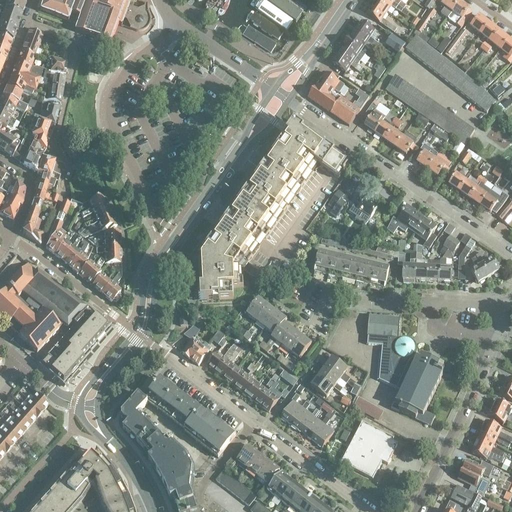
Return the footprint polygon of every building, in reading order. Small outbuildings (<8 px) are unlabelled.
[(26,4),(25,4),(12,0),(8,0),(5,9),(22,15),(26,4)] [(85,0),(85,2),(78,0),(43,0),(39,12),(68,23),(71,14),(80,17),(74,33),(109,46),(110,44),(109,44),(111,39),(112,39),(112,38),(112,37),(116,25),(121,27),(121,26),(117,24),(119,18),(119,19),(119,18),(123,19),(123,20),(124,19),(126,20),(130,28),(129,30),(135,32),(136,33),(138,33),(140,33),(143,32),(144,31),(145,31),(146,30),(147,28),(148,27),(149,26),(149,25),(150,24),(150,23),(150,22),(150,21),(150,20),(150,19),(149,17),(148,15),(148,14),(147,12),(147,11),(147,10),(147,8),(147,6),(147,5),(145,4),(143,7),(144,7),(138,10),(128,6),(129,6),(128,5),(128,6),(124,5),(125,4),(124,4),(125,0),(131,0),(133,1),(133,0),(85,0)] [(298,24),(304,15),(282,0),(266,0),(266,1),(298,24)] [(376,0),(374,5),(387,14),(391,8),(395,11),(396,10),(401,14),(400,14),(407,18),(409,14),(403,10),(388,0),(376,0)] [(388,0),(403,10),(406,7),(401,3),(397,0),(388,0)] [(429,11),(435,3),(431,0),(428,0),(424,7),(429,11)] [(441,14),(447,19),(459,3),(455,0),(440,0),(438,3),(445,8),(441,14)] [(289,33),(295,25),(263,2),(257,10),(289,33)] [(470,10),(459,3),(447,19),(461,29),(466,23),(469,18),(466,15),(470,10)] [(387,14),(374,5),(366,15),(394,34),(397,30),(383,20),(387,14)] [(0,35),(13,40),(22,15),(5,9),(0,22),(0,35)] [(418,38),(420,34),(430,20),(432,21),(436,14),(431,10),(414,35),(418,38)] [(251,23),(281,43),(286,35),(257,15),(251,23)] [(468,24),(481,35),(489,25),(479,17),(475,22),(472,20),(468,24)] [(415,28),(419,21),(414,18),(410,24),(415,28)] [(354,34),(377,50),(379,45),(370,39),(374,32),(361,23),(354,34)] [(489,25),(481,35),(491,43),(499,33),(489,25)] [(238,34),(271,56),(276,48),(244,26),(238,34)] [(462,31),(446,54),(449,57),(460,42),(461,43),(467,34),(462,31)] [(37,50),(43,35),(29,32),(21,53),(35,58),(39,59),(42,52),(37,50)] [(494,45),(501,51),(509,41),(499,33),(491,43),(494,45)] [(346,44),(360,53),(364,47),(374,53),(377,50),(354,34),(351,38),(350,38),(346,44)] [(0,48),(9,52),(12,42),(0,36),(0,48)] [(399,55),(405,46),(392,37),(386,46),(399,55)] [(410,54),(421,41),(415,37),(405,50),(410,54)] [(436,50),(439,46),(432,40),(428,45),(435,51),(436,50)] [(416,59),(426,46),(421,41),(410,54),(416,59)] [(501,51),(506,55),(503,59),(511,66),(511,65),(511,43),(509,41),(501,51)] [(360,53),(346,44),(342,49),(343,49),(340,54),(353,63),(357,66),(362,70),(363,69),(358,66),(360,63),(355,59),(360,53)] [(440,57),(442,55),(447,48),(442,44),(435,53),(437,54),(440,57)] [(483,52),(488,46),(484,44),(480,49),(483,52)] [(421,63),(432,50),(426,46),(416,59),(421,63)] [(0,59),(5,61),(9,52),(0,48),(0,59)] [(60,50),(59,60),(67,61),(68,51),(60,50)] [(437,54),(435,53),(432,50),(421,63),(427,67),(437,54)] [(42,80),(43,77),(45,72),(46,68),(46,66),(45,66),(43,67),(42,71),(36,68),(33,69),(32,67),(35,58),(21,53),(17,63),(18,63),(15,69),(31,76),(31,75),(42,80)] [(353,63),(340,54),(332,65),(346,74),(353,63)] [(432,71),(442,58),(440,57),(437,54),(427,67),(432,71)] [(438,76),(448,63),(442,58),(432,71),(438,76)] [(65,76),(67,64),(58,62),(49,60),(46,66),(46,68),(49,68),(49,66),(51,66),(50,73),(51,73),(65,76)] [(443,80),(453,67),(448,63),(438,76),(443,80)] [(379,81),(386,71),(378,65),(377,67),(377,68),(377,70),(378,71),(374,77),(379,81)] [(448,84),(459,71),(453,67),(443,80),(448,84)] [(42,80),(31,75),(31,76),(15,69),(11,79),(23,84),(22,87),(35,92),(36,92),(38,85),(45,88),(47,82),(42,80)] [(454,88),(464,75),(459,71),(448,84),(454,88)] [(369,99),(353,87),(344,100),(338,96),(337,97),(333,94),(334,92),(339,94),(344,87),(326,74),(316,88),(308,99),(349,128),(369,99)] [(459,93),(469,80),(464,75),(454,88),(459,93)] [(63,91),(65,79),(50,77),(48,77),(47,79),(43,77),(42,80),(47,82),(45,88),(63,91)] [(392,95),(401,81),(394,77),(385,90),(392,95)] [(35,92),(22,87),(23,84),(11,79),(7,88),(22,95),(24,92),(33,96),(35,92)] [(465,97),(475,84),(469,80),(459,93),(465,97)] [(398,99),(407,86),(401,81),(392,95),(398,99)] [(470,101),(480,88),(475,84),(465,97),(470,101)] [(404,103),(413,90),(407,86),(398,99),(404,103)] [(27,108),(18,103),(22,95),(7,88),(3,97),(2,96),(0,101),(0,102),(16,110),(24,114),(27,108)] [(61,105),(63,91),(45,88),(45,90),(49,91),(47,101),(61,105)] [(475,105),(485,93),(481,89),(480,88),(470,101),(475,105)] [(410,107),(419,94),(413,90),(404,103),(410,107)] [(481,110),(490,98),(485,93),(475,105),(481,110)] [(416,112),(425,98),(419,94),(410,107),(416,112)] [(423,116),(432,103),(425,98),(416,112),(423,116)] [(490,98),(481,110),(486,114),(495,103),(490,98)] [(33,109),(36,102),(30,100),(27,107),(33,109)] [(511,103),(509,100),(501,106),(505,111),(511,104),(511,103)] [(0,114),(11,120),(16,110),(0,102),(0,114)] [(429,120),(438,107),(432,103),(423,116),(429,120)] [(55,127),(60,109),(43,104),(41,109),(42,109),(42,113),(41,113),(40,117),(35,116),(35,117),(38,118),(37,122),(54,127),(55,127)] [(375,134),(382,124),(385,119),(386,118),(375,111),(378,108),(373,104),(363,118),(368,122),(364,127),(375,134)] [(435,124),(444,111),(438,107),(429,120),(435,124)] [(441,129),(450,115),(444,111),(435,124),(441,129)] [(6,129),(11,120),(0,114),(0,125),(2,127),(6,129)] [(428,123),(418,115),(414,122),(424,129),(428,123)] [(447,133),(456,120),(450,115),(441,129),(447,133)] [(54,127),(37,122),(38,118),(35,117),(32,126),(52,133),(54,127)] [(403,128),(408,131),(413,122),(408,119),(403,128)] [(454,137),(462,124),(456,120),(447,133),(454,137)] [(385,141),(392,131),(382,124),(375,134),(385,141)] [(460,141),(469,128),(462,124),(454,137),(458,140),(460,141)] [(252,258),(259,248),(265,239),(270,233),(283,215),(288,209),(287,208),(300,190),(301,190),(305,184),(318,166),(327,173),(338,180),(349,165),(339,157),(294,125),(199,258),(200,288),(200,293),(201,302),(233,300),(233,288),(243,288),(243,280),(242,271),(248,264),(252,258)] [(52,133),(32,126),(30,130),(33,132),(32,137),(35,138),(49,142),(52,133)] [(430,132),(447,143),(450,138),(434,126),(430,132)] [(469,128),(460,141),(466,145),(475,132),(469,128)] [(402,138),(392,131),(385,141),(395,148),(402,138)] [(18,148),(20,143),(17,141),(17,140),(8,134),(7,135),(5,139),(0,146),(0,150),(7,155),(9,151),(12,148),(14,145),(18,148)] [(49,143),(49,142),(35,138),(32,146),(42,149),(46,150),(49,143)] [(416,148),(402,138),(395,148),(406,156),(409,151),(413,153),(416,148)] [(466,145),(460,141),(458,140),(450,152),(458,157),(466,145)] [(20,164),(26,148),(21,146),(18,153),(16,152),(14,155),(12,159),(20,164)] [(40,154),(42,149),(32,146),(23,166),(29,170),(39,153),(40,154)] [(37,175),(42,159),(45,154),(46,150),(42,149),(40,154),(39,153),(29,170),(37,175)] [(417,163),(427,170),(434,160),(420,151),(417,156),(420,158),(417,163)] [(466,154),(472,158),(471,159),(479,164),(481,160),(468,151),(466,154)] [(184,165),(190,163),(185,154),(180,157),(184,165)] [(465,166),(472,158),(466,154),(460,163),(465,166)] [(61,177),(64,165),(55,163),(42,159),(37,175),(42,177),(42,178),(49,181),(50,179),(52,173),(61,177)] [(449,170),(434,160),(427,170),(438,178),(442,173),(445,175),(449,170)] [(480,170),(486,174),(487,173),(488,173),(491,168),(486,165),(486,166),(484,165),(480,170)] [(499,179),(503,173),(496,169),(492,175),(499,179)] [(457,191),(464,181),(453,173),(449,178),(452,180),(449,185),(457,191)] [(470,200),(483,180),(479,177),(476,182),(470,177),(471,176),(468,175),(464,181),(457,191),(470,200)] [(480,207),(491,192),(484,187),(489,179),(486,176),(483,180),(470,200),(480,207)] [(47,191),(48,186),(54,188),(56,183),(49,181),(42,178),(38,188),(47,191)] [(23,204),(25,190),(24,187),(18,182),(14,179),(7,195),(11,197),(10,199),(22,205),(23,204)] [(341,191),(351,197),(359,185),(350,179),(341,191)] [(0,208),(6,197),(10,199),(11,197),(7,195),(0,192),(3,185),(0,183),(0,208)] [(43,203),(47,191),(38,188),(34,200),(43,203)] [(491,191),(491,192),(480,207),(491,214),(494,209),(498,211),(507,197),(503,194),(500,198),(491,191)] [(338,192),(334,198),(328,206),(333,210),(340,200),(343,196),(338,192)] [(356,212),(362,216),(361,218),(368,223),(377,209),(368,202),(369,200),(361,195),(354,204),(359,208),(356,212)] [(22,205),(10,199),(6,197),(0,208),(0,215),(11,222),(13,221),(22,205)] [(92,211),(107,204),(104,197),(88,203),(83,205),(77,217),(81,215),(92,211)] [(42,206),(43,203),(34,200),(33,203),(30,212),(39,215),(42,206)] [(333,210),(330,214),(336,219),(346,204),(340,200),(333,210)] [(66,216),(71,205),(63,202),(59,214),(66,216)] [(507,226),(511,219),(511,211),(511,210),(511,203),(509,202),(497,218),(507,226)] [(95,218),(110,211),(107,204),(92,211),(81,215),(83,219),(92,215),(91,213),(93,212),(95,218)] [(408,230),(415,235),(425,220),(407,207),(402,214),(403,215),(398,222),(393,219),(386,232),(393,236),(398,229),(405,234),(408,230)] [(113,218),(110,211),(95,218),(96,221),(83,226),(84,228),(78,233),(80,235),(81,233),(89,228),(98,225),(113,218)] [(39,215),(30,212),(25,226),(22,234),(26,235),(25,236),(40,246),(41,245),(44,236),(37,233),(41,222),(38,220),(39,215)] [(117,228),(113,218),(98,225),(101,232),(108,229),(109,231),(117,228)] [(437,228),(425,220),(415,235),(426,243),(422,248),(429,249),(437,239),(432,235),(437,228)] [(63,241),(67,235),(61,230),(63,226),(55,223),(48,242),(49,243),(45,249),(55,257),(64,242),(63,241)] [(67,244),(70,240),(69,240),(73,234),(70,231),(67,235),(63,241),(64,242),(55,257),(63,263),(72,248),(73,246),(71,245),(70,247),(67,244)] [(121,242),(120,233),(104,234),(104,242),(121,242)] [(448,251),(455,241),(450,237),(443,247),(448,251)] [(79,254),(80,252),(78,251),(77,253),(74,250),(79,243),(80,244),(83,241),(79,238),(73,246),(72,248),(63,263),(70,269),(79,254)] [(455,241),(448,251),(453,254),(460,244),(455,241)] [(121,250),(121,242),(104,242),(104,250),(121,250)] [(398,252),(398,260),(398,265),(404,265),(405,255),(406,243),(399,243),(398,252)] [(78,275),(87,261),(88,260),(90,255),(88,253),(84,258),(82,257),(86,249),(83,247),(80,252),(79,254),(70,269),(78,275)] [(378,254),(385,256),(392,258),(398,260),(398,252),(379,247),(378,250),(375,254),(378,254)] [(464,261),(465,261),(471,251),(466,248),(459,259),(464,261)] [(121,250),(104,250),(96,250),(96,255),(104,255),(104,258),(121,257),(121,250)] [(329,276),(333,256),(319,253),(314,273),(329,276)] [(410,281),(415,282),(416,255),(410,254),(410,267),(403,267),(403,281),(403,284),(410,284),(410,281)] [(481,254),(476,257),(481,267),(482,266),(489,279),(499,272),(492,260),(487,263),(481,254)] [(427,282),(428,262),(422,262),(422,255),(416,255),(415,282),(427,282)] [(342,280),(347,259),(333,256),(329,276),(342,280)] [(84,281),(101,261),(96,257),(94,259),(95,261),(92,265),(90,262),(87,261),(78,275),(84,281)] [(122,265),(121,257),(104,258),(105,266),(106,266),(115,273),(119,275),(122,278),(121,265),(122,265)] [(489,279),(482,266),(481,267),(476,257),(472,261),(471,261),(476,270),(471,273),(478,285),(489,279)] [(356,283),(361,263),(347,259),(342,280),(356,283)] [(439,262),(439,283),(451,284),(452,269),(446,269),(447,260),(441,260),(439,262)] [(91,286),(102,273),(99,270),(104,265),(101,261),(84,281),(91,286)] [(439,283),(439,262),(428,262),(427,282),(439,283)] [(370,286),(375,266),(361,263),(356,283),(370,286)] [(59,330),(59,329),(62,326),(67,329),(72,324),(86,309),(86,308),(36,271),(35,272),(27,265),(6,288),(8,290),(5,293),(4,293),(0,297),(0,320),(7,326),(19,337),(18,337),(36,354),(59,330)] [(375,266),(370,286),(385,290),(389,270),(375,266)] [(287,269),(285,273),(292,278),(295,274),(287,269)] [(283,280),(286,277),(279,272),(276,275),(283,280)] [(102,295),(119,275),(115,273),(107,282),(101,276),(92,287),(102,295)] [(121,293),(116,288),(119,284),(118,283),(122,278),(119,275),(102,295),(112,304),(113,302),(116,303),(121,297),(119,295),(121,293)] [(257,323),(268,308),(259,300),(247,316),(257,323)] [(83,361),(112,329),(87,308),(87,309),(86,309),(72,324),(74,326),(39,366),(64,388),(86,363),(83,361)] [(266,330),(277,314),(268,308),(257,323),(266,330)] [(275,336),(284,324),(286,321),(277,314),(266,330),(274,337),(275,336)] [(367,338),(368,338),(367,346),(382,347),(379,382),(402,392),(396,405),(394,404),(391,410),(399,413),(415,420),(415,421),(431,428),(435,418),(425,413),(442,377),(444,373),(441,371),(443,368),(436,365),(421,358),(420,361),(417,360),(413,359),(415,356),(416,353),(416,350),(415,347),(412,342),(409,340),(406,340),(402,340),(398,338),(400,320),(369,318),(367,338)] [(281,347),(293,331),(284,324),(275,336),(274,337),(275,337),(267,346),(264,351),(268,354),(271,349),(276,343),(281,347)] [(183,337),(192,343),(193,342),(200,333),(193,328),(183,337)] [(244,340),(248,334),(243,331),(239,336),(244,340)] [(290,354),(302,338),(293,331),(281,347),(290,354)] [(219,333),(212,342),(218,347),(225,337),(219,333)] [(302,338),(290,354),(299,360),(311,345),(302,338)] [(206,357),(209,354),(193,342),(192,343),(183,356),(190,361),(199,367),(206,357)] [(264,351),(267,346),(263,343),(259,348),(264,351)] [(218,376),(238,348),(234,345),(233,347),(231,349),(223,359),(217,355),(207,368),(218,376)] [(228,383),(238,370),(231,366),(239,355),(242,351),(238,348),(218,376),(228,383)] [(282,365),(285,360),(281,356),(277,362),(282,365)] [(248,398),(258,385),(252,381),(255,376),(254,376),(261,367),(261,366),(266,359),(263,357),(258,364),(251,374),(248,378),(238,391),(248,398)] [(285,360),(282,365),(286,368),(290,363),(285,360)] [(325,369),(346,385),(350,380),(344,376),(347,371),(332,360),(325,369)] [(251,374),(258,364),(255,362),(252,366),(251,366),(247,371),(251,374)] [(318,378),(334,390),(340,394),(346,385),(325,369),(318,378)] [(238,370),(228,383),(238,391),(248,378),(238,370)] [(271,389),(275,384),(279,379),(275,376),(267,386),(271,389)] [(258,382),(263,388),(268,384),(262,378),(258,382)] [(294,388),(297,383),(291,378),(287,383),(294,388)] [(334,390),(318,378),(311,387),(327,399),(334,390)] [(147,454),(151,459),(148,461),(152,466),(155,471),(158,476),(161,482),(163,484),(165,490),(168,495),(170,501),(173,500),(175,505),(177,510),(177,511),(196,511),(195,509),(194,503),(190,492),(192,472),(186,460),(171,442),(164,447),(159,440),(144,424),(136,416),(148,403),(185,431),(184,433),(218,459),(236,437),(162,379),(149,395),(143,389),(121,414),(122,417),(121,418),(122,418),(121,420),(122,428),(126,432),(131,436),(135,441),(137,443),(141,447),(145,452),(147,454)] [(259,406),(268,393),(258,385),(248,398),(259,406)] [(511,390),(504,387),(502,391),(503,392),(501,397),(511,402),(511,390)] [(356,398),(359,393),(353,390),(350,395),(356,398)] [(281,398),(285,401),(289,395),(285,392),(281,397),(281,398)] [(268,393),(259,406),(269,414),(278,401),(268,393)] [(42,413),(48,406),(49,406),(37,395),(36,395),(37,395),(33,399),(29,396),(26,399),(30,403),(42,413)] [(304,410),(302,409),(296,404),(300,399),(296,396),(292,402),(293,403),(281,418),(292,426),(304,410)] [(348,409),(351,402),(343,398),(340,405),(348,409)] [(493,410),(511,419),(511,414),(511,415),(509,414),(511,409),(496,402),(493,410)] [(42,413),(30,403),(27,406),(23,403),(20,406),(24,410),(36,420),(42,413)] [(314,418),(312,417),(306,412),(310,406),(306,403),(302,409),(304,410),(292,426),(302,434),(314,418)] [(356,415),(381,428),(386,418),(361,405),(356,415)] [(36,420),(24,410),(21,413),(17,410),(14,413),(18,417),(30,427),(36,420)] [(511,419),(493,410),(489,418),(504,425),(506,420),(509,421),(508,423),(511,424),(511,419)] [(324,426),(322,424),(316,420),(320,414),(316,411),(312,417),(314,418),(302,434),(312,442),(324,426)] [(24,434),(30,427),(18,417),(15,420),(11,417),(8,420),(24,434)] [(324,426),(312,442),(322,449),(334,433),(326,427),(330,422),(326,419),(322,424),(324,426)] [(18,441),(24,434),(8,420),(6,423),(9,427),(6,430),(18,441)] [(482,431),(510,444),(511,445),(511,439),(502,435),(502,436),(499,435),(501,430),(486,423),(482,431)] [(394,440),(362,424),(341,464),(373,480),(382,463),(387,466),(398,445),(393,443),(394,440)] [(12,447),(18,441),(6,430),(2,427),(0,429),(0,431),(3,434),(0,437),(12,447)] [(479,439),(494,446),(496,441),(499,442),(498,443),(509,448),(510,444),(482,431),(479,439)] [(345,443),(350,434),(345,432),(340,440),(345,443)] [(0,449),(6,455),(12,448),(12,447),(0,437),(0,436),(0,449)] [(325,447),(329,450),(336,442),(332,439),(325,447)] [(494,446),(479,439),(475,447),(502,459),(504,455),(495,450),(494,451),(492,450),(494,446)] [(237,462),(247,471),(260,455),(249,447),(238,461),(233,457),(224,468),(229,472),(237,462)] [(502,459),(475,447),(471,454),(491,463),(492,459),(502,464),(504,460),(502,459)] [(131,511),(128,501),(121,487),(112,474),(94,453),(94,454),(90,458),(88,457),(76,470),(70,465),(28,511),(131,511)] [(247,471),(257,478),(269,462),(260,455),(247,471)] [(280,470),(269,462),(257,478),(267,486),(280,470)] [(467,462),(463,471),(481,480),(483,476),(489,479),(491,474),(485,471),(467,462)] [(479,484),(481,480),(463,471),(458,480),(476,489),(482,492),(485,487),(479,484)] [(274,498),(288,480),(286,478),(288,476),(282,472),(267,492),(274,498)] [(220,486),(228,476),(223,473),(216,482),(220,486)] [(225,489),(233,480),(228,476),(220,486),(225,489)] [(233,480),(225,489),(230,493),(237,484),(233,480)] [(282,503),(295,485),(288,480),(274,498),(282,503)] [(507,493),(511,484),(502,480),(498,489),(507,493)] [(235,497),(242,487),(237,484),(230,493),(235,497)] [(289,509),(302,491),(295,485),(282,503),(289,509)] [(239,501),(247,491),(242,487),(235,497),(239,501)] [(468,509),(475,496),(457,487),(451,500),(468,509)] [(244,504),(251,495),(247,491),(239,501),(244,504)] [(293,511),(299,511),(311,497),(302,491),(289,509),(293,511)] [(479,498),(482,499),(489,502),(486,507),(494,510),(496,505),(489,501),(490,499),(481,494),(479,498)] [(251,495),(244,504),(249,508),(256,498),(251,495)] [(474,511),(482,499),(479,498),(476,496),(468,510),(471,511),(474,511)] [(313,511),(319,504),(311,497),(299,511),(313,511)] [(258,511),(262,507),(258,503),(250,511),(258,511)] [(452,511),(456,506),(449,503),(444,511),(452,511)]
